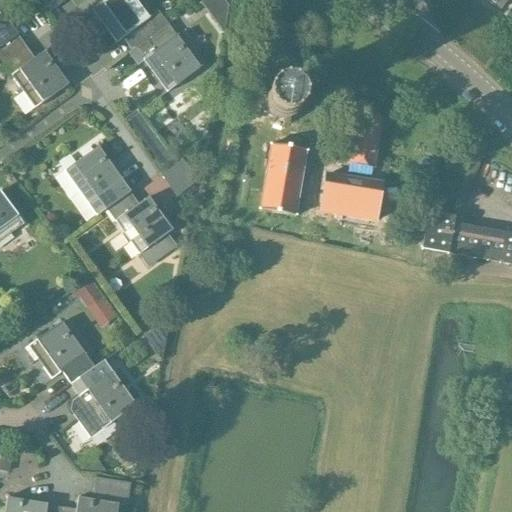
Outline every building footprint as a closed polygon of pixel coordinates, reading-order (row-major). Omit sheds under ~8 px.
[(133,0),(107,0),(91,12),(116,45),(125,38),(133,49),(158,32),(167,25),(158,13),(149,19),(133,0)] [(511,1),(502,16),(511,22),(511,1)] [(0,61),(1,63),(26,47),(0,9),(0,61)] [(158,32),(133,49),(143,62),(167,94),(200,69),(176,37),(167,26),(167,25),(158,32)] [(34,109),(67,85),(44,52),(35,58),(26,47),(1,63),(34,109)] [(263,105),(264,106),(260,107),(262,111),(264,110),(265,112),(266,113),(267,116),(268,117),(271,119),(269,122),(272,124),(274,121),(277,122),(278,123),(282,123),(285,123),(285,126),(289,125),(289,122),(291,121),(293,119),(295,118),(297,116),(300,117),(302,114),(299,112),(300,110),(300,109),(301,107),(301,105),(301,104),(301,102),(304,101),(303,97),(300,98),(299,95),(297,93),(296,91),(294,89),(295,87),(292,85),(290,87),(287,86),(284,86),(281,85),(280,86),(279,83),(275,83),(276,87),(273,88),(270,89),(268,92),(267,93),(265,91),(262,94),(265,96),(265,98),(264,99),(264,101),(263,103),(263,105)] [(369,161),(375,122),(369,121),(370,114),(353,111),(345,157),(346,157),(345,166),(367,170),(368,161),(369,161)] [(282,220),(293,153),(256,147),(245,213),(282,220)] [(64,173),(87,207),(95,218),(105,211),(130,193),(99,148),(64,173)] [(361,223),(367,185),(313,176),(307,214),(361,223)] [(0,243),(23,226),(0,193),(0,243)] [(130,193),(105,211),(137,257),(172,232),(149,199),(139,206),(130,193)] [(511,266),(511,233),(505,233),(504,233),(504,232),(492,230),(492,231),(491,231),(491,230),(479,228),(479,229),(453,224),(454,218),(453,218),(428,214),(428,213),(427,213),(420,250),(422,250),(446,254),(446,255),(448,255),(448,254),(459,256),(459,257),(461,257),(461,256),(472,258),(472,259),(473,259),(474,259),(485,261),(486,262),(487,261),(498,263),(498,264),(499,264),(500,263),(511,265),(511,266)] [(56,235),(59,238),(64,239),(68,236),(69,231),(66,227),(61,226),(57,229),(56,235)] [(78,295),(85,304),(94,297),(87,288),(78,295)] [(145,332),(152,341),(165,331),(159,322),(145,332)] [(62,374),(70,386),(93,369),(62,324),(28,348),(51,382),(62,374)] [(90,439),(102,431),(135,407),(112,374),(104,363),(94,370),(93,369),(70,386),(79,398),(71,404),(70,411),(90,439)] [(61,509),(60,511),(117,511),(118,506),(126,508),(130,484),(96,479),(93,501),(77,498),(75,511),(61,509)] [(60,511),(61,509),(7,499),(4,511),(60,511)]
